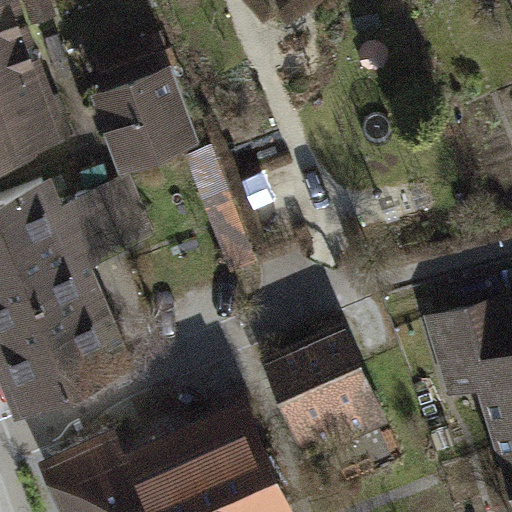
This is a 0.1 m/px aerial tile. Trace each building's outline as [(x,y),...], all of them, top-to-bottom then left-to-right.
[(14,0),(0,5),(0,86),(41,72),(15,0),(14,0)] [(51,0),(30,0),(36,16),(55,10),(51,0)] [(172,58),(94,87),(121,159),(199,130),(172,58)] [(0,158),(74,134),(60,93),(49,97),(41,72),(0,86),(0,158)] [(54,178),(0,199),(0,342),(23,403),(127,363),(86,256),(107,248),(102,235),(145,218),(130,178),(64,203),(54,178)] [(428,320),(447,380),(480,370),(511,473),(511,302),(510,295),(428,320)] [(346,320),(268,351),(307,447),(385,415),(346,320)] [(117,425),(44,457),(67,511),(297,511),(251,404),(131,456),(117,425)]
